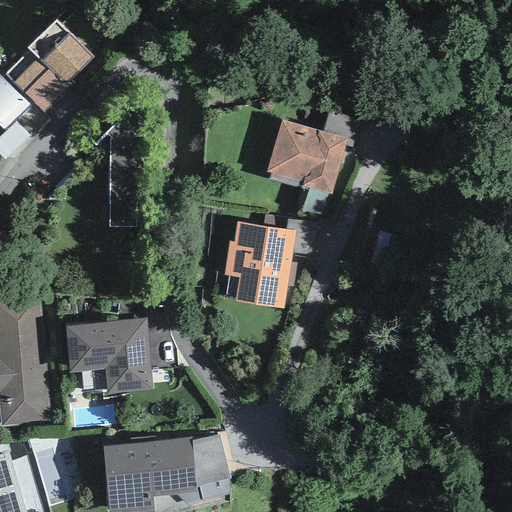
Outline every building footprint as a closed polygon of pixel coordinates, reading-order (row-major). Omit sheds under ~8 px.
[(93,58),(56,20),(27,48),(30,50),(5,74),(44,113),(74,84),(70,80),(93,58)] [(31,105),(0,74),(0,126),(5,131),(31,105)] [(127,112),(107,135),(109,139),(109,227),(136,227),(137,203),(143,203),(144,112),(136,107),(127,112)] [(347,139),(280,120),(266,172),(303,182),(302,187),(331,195),(347,139)] [(0,144),(0,158),(9,165),(31,138),(15,125),(0,144)] [(295,231),(236,223),(234,242),(229,242),(224,275),(239,277),(236,302),(283,309),(286,286),(292,287),(296,263),(291,262),(295,231)] [(0,298),(0,417),(1,426),(53,422),(47,363),(45,363),(39,295),(0,298)] [(153,389),(146,318),(66,327),(69,373),(104,369),(107,394),(153,389)] [(230,480),(218,435),(192,442),(191,437),(103,447),(108,511),(152,511),(152,497),(195,491),(195,487),(230,480)] [(24,511),(7,453),(0,454),(0,511),(24,511)]
